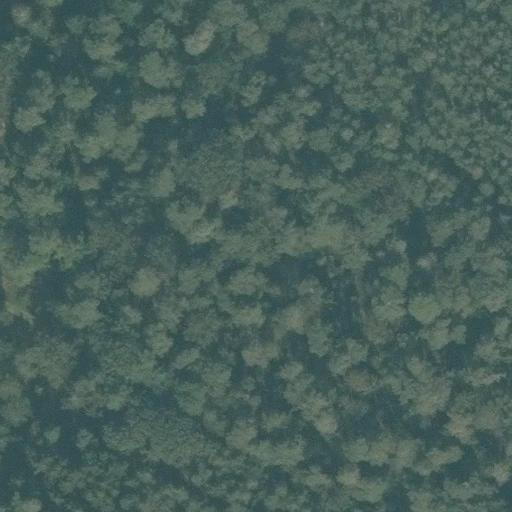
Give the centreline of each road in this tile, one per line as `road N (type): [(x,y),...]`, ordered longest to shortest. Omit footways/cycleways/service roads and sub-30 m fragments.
road 1 (track): [(0,287),(86,341),(309,0)]
road 2 (track): [(0,474),(86,341)]
